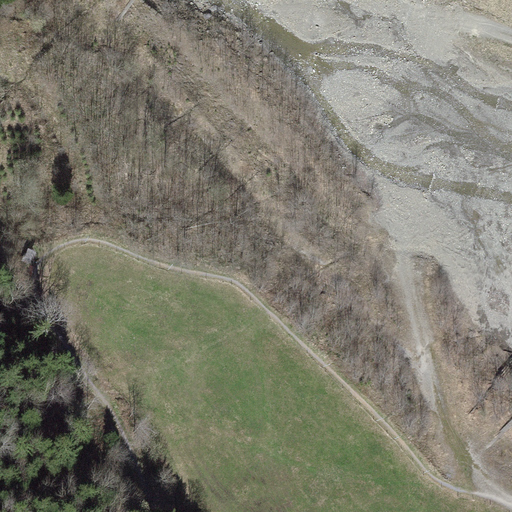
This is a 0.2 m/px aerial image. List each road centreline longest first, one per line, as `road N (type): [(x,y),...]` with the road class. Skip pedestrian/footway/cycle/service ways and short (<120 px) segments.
road 1 (track): [(283,229),(428,382),(484,489)]
road 2 (track): [(428,382),(407,252)]
